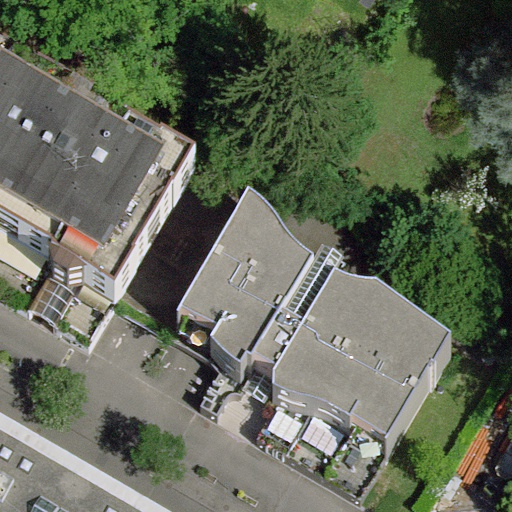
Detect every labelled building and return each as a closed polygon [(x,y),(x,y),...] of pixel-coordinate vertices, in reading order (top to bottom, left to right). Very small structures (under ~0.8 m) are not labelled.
[(0,238),(78,106),(0,62),(0,238)] [(78,106),(0,238),(0,239),(53,271),(51,275),(55,291),(70,300),(88,295),(117,312),(195,175),(78,106)] [(307,274),(248,198),(180,322),(213,340),(206,354),(237,387),(256,373),(274,384),(274,411),(392,459),(458,353),(381,295),(330,287),(307,274)] [(117,312),(88,295),(76,315),(70,311),(56,335),(92,356),(117,312)] [(0,447),(0,511),(3,511),(31,466),(0,447)] [(31,466),(3,511),(73,511),(83,496),(31,466)] [(111,511),(83,496),(73,511),(111,511)]
